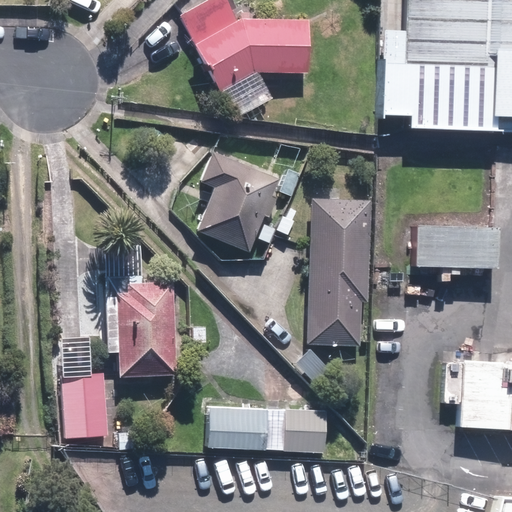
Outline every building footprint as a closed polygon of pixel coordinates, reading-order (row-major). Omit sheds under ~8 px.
[(216,91),(248,73),(304,73),(304,21),(235,21),(233,22),(220,0),(208,0),(179,17),(194,44),(190,46),(216,91)] [(391,35),(388,127),(511,130),(511,0),(415,0),(415,36),(391,35)] [(281,180),(206,150),(192,185),(207,191),(190,233),(250,257),(281,180)] [(309,201),(302,347),(356,349),(358,305),(363,305),(367,203),(309,201)] [(497,270),(498,229),(418,228),(417,268),(497,270)] [(112,285),(114,380),(172,379),(170,284),(112,285)] [(323,368),(304,350),(287,367),(306,385),(323,368)] [(511,357),(450,356),(448,434),(511,434),(511,357)] [(57,377),(61,440),(107,437),(102,374),(57,377)] [(324,411),(205,409),(204,452),(323,454),(324,411)] [(511,511),(511,496),(494,496),(490,511),(511,511)]
